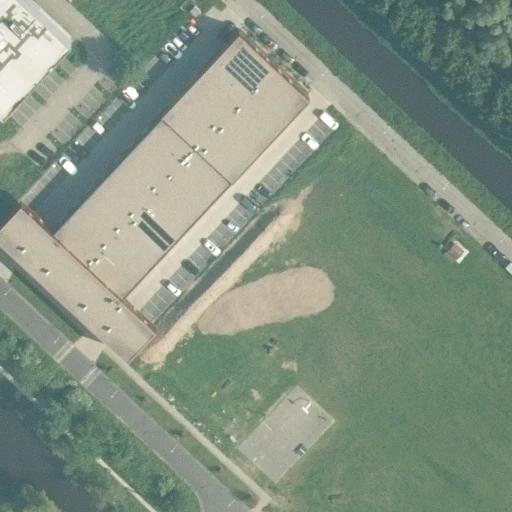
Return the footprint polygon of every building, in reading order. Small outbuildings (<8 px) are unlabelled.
[(70,36),(32,0),(0,0),(0,106),(2,108),(70,36)] [(171,0),(75,0),(75,1),(142,64),(187,15),(171,0)] [(238,28),(215,52),(250,85),(273,61),(238,28)] [(215,52),(197,71),(232,104),(250,85),(215,52)] [(273,61),(250,85),(285,118),(308,94),(273,61)] [(197,71),(179,91),(214,123),(232,104),(197,71)] [(250,85),(232,104),(267,137),(285,118),(250,85)] [(179,91),(161,110),(196,143),(214,123),(179,91)] [(232,104),(214,123),(249,156),(267,137),(232,104)] [(161,110),(148,125),(183,157),(196,143),(161,110)] [(214,123),(196,143),(231,175),(249,156),(214,123)] [(148,125),(134,139),(169,172),(183,157),(148,125)] [(134,139),(120,154),(155,187),(169,172),(134,139)] [(196,143),(183,157),(217,190),(231,175),(196,143)] [(120,154),(107,169),(142,201),(155,187),(120,154)] [(183,157),(169,172),(204,205),(217,190),(183,157)] [(107,169),(93,183),(128,216),(142,201),(107,169)] [(169,172),(155,187),(190,219),(204,205),(169,172)] [(93,183),(79,198),(114,230),(128,216),(93,183)] [(155,187),(142,201),(177,234),(190,219),(155,187)] [(20,196),(0,217),(0,233),(15,248),(24,257),(26,258),(30,262),(52,282),(56,286),(59,289),(86,261),(51,228),(53,226),(43,217),(20,196)] [(79,198),(66,212),(101,245),(114,230),(79,198)] [(142,201),(128,216),(163,248),(177,234),(142,201)] [(53,226),(51,228),(86,261),(101,245),(66,212),(53,226)] [(128,216),(114,230),(149,263),(163,248),(128,216)] [(114,230),(101,245),(136,278),(149,263),(114,230)] [(101,245),(86,261),(121,293),(122,292),(136,278),(101,245)] [(86,261),(59,289),(63,293),(67,296),(89,316),(93,320),(94,322),(105,332),(127,352),(155,322),(134,302),(122,292),(121,293),(86,261)]
